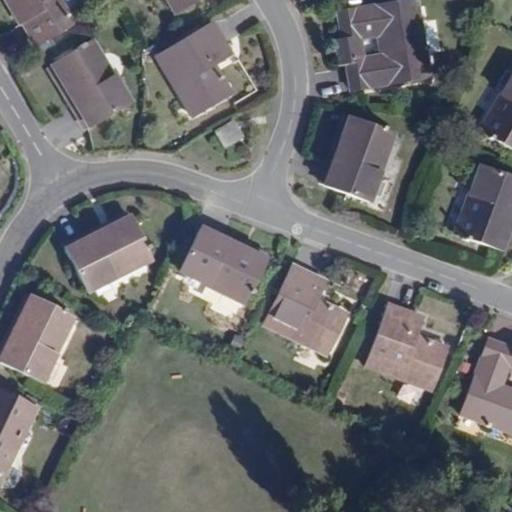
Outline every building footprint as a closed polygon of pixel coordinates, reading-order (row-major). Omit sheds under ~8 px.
[(73,23),(59,0),(8,0),(34,45),(73,23)] [(199,0),(167,0),(176,14),(199,0)] [(428,79),(415,0),(336,13),(341,42),(342,49),(359,46),(357,35),(377,32),(382,61),(362,64),(360,54),(344,57),(345,64),(349,92),(428,79)] [(222,82),(213,66),(230,56),(212,25),(154,59),(189,119),(225,98),(217,85),(222,82)] [(382,61),(377,32),(357,35),(359,46),(342,49),(344,57),(360,54),(362,64),(382,61)] [(130,103),(91,41),(55,63),(80,105),(74,109),(87,129),(130,103)] [(345,64),(344,57),(342,49),(341,42),(332,43),(337,66),(345,64)] [(74,109),(80,105),(55,63),(49,68),(74,109)] [(511,151),(511,77),(479,132),(511,151)] [(230,95),(222,82),(217,85),(225,98),(230,95)] [(353,120),(347,118),(331,163),(336,165),(353,120)] [(243,136),(233,120),(213,132),(223,148),(243,136)] [(367,204),(393,136),(353,120),(336,165),(331,163),(322,186),(367,204)] [(495,250),(511,206),(511,205),(511,180),(479,167),(453,235),(495,250)] [(495,250),(501,253),(511,221),(511,205),(511,206),(495,250)] [(85,238),(88,244),(131,224),(128,217),(85,238)] [(86,293),(149,261),(131,224),(88,244),(85,238),(64,248),(86,293)] [(242,304),(261,265),(219,245),(221,239),(199,228),(177,272),(242,304)] [(261,265),(263,260),(221,239),(219,245),(261,265)] [(344,319),(330,312),(332,307),(316,299),(324,281),(293,266),(264,325),(326,356),(344,319)] [(6,340),(13,343),(34,300),(28,297),(6,340)] [(0,364),(39,384),(72,320),(34,300),(13,343),(6,340),(0,352),(0,364)] [(429,392),(443,354),(429,348),(431,343),(413,336),(420,318),(387,305),(364,368),(429,392)] [(344,319),(346,314),(332,307),(330,312),(344,319)] [(511,434),(511,389),(497,384),(504,365),(511,367),(511,350),(486,341),(459,415),(511,434)] [(443,354),(446,348),(431,343),(429,348),(443,354)] [(511,389),(511,367),(504,365),(497,384),(511,389)] [(0,479),(33,409),(0,392),(0,479)]
